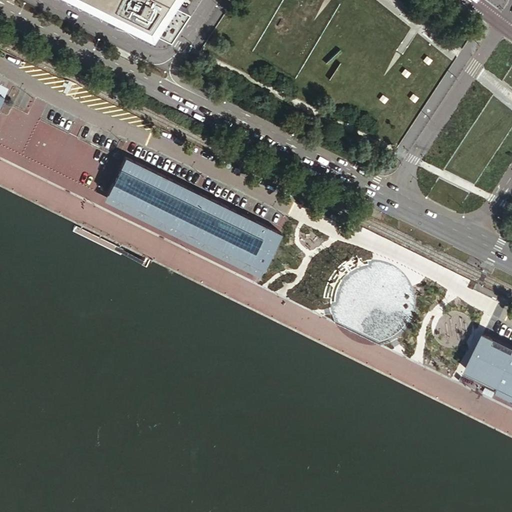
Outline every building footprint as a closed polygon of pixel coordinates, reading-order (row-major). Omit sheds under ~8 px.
[(97,0),(170,35),(189,7),(175,0),(97,0)] [(112,177),(105,192),(183,231),(262,270),(280,233),(201,194),(123,156),(121,159),(112,177)] [(183,231),(105,192),(104,195),(102,199),(259,276),(262,270),(183,231)] [(498,385),(511,357),(511,348),(482,334),(468,362),(466,368),(465,368),(498,385)] [(511,391),(511,357),(498,385),(511,391)] [(511,391),(498,385),(495,391),(511,399),(511,391)]
